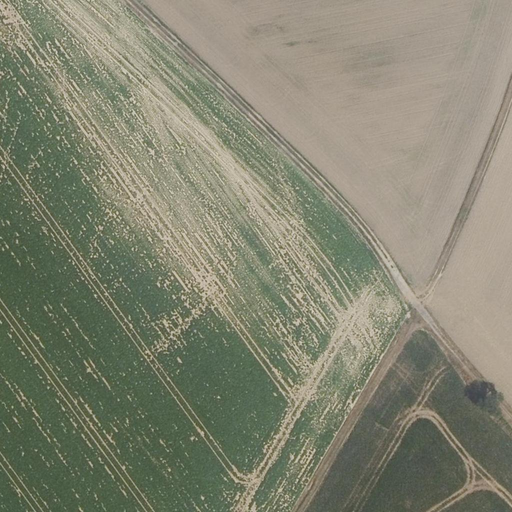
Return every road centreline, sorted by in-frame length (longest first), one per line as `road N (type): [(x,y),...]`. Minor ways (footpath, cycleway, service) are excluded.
road 1 (track): [(132,0),(311,170),(511,412)]
road 2 (track): [(301,511),(440,267),(511,82)]
